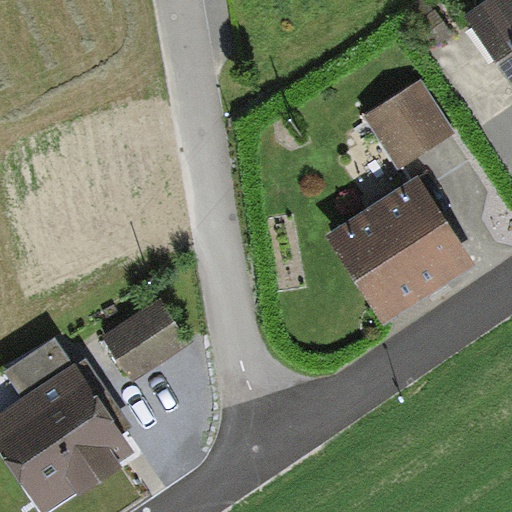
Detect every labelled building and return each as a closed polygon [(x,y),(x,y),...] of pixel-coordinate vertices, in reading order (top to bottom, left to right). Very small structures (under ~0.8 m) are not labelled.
[(511,0),(477,0),(463,10),(511,81),(511,0)] [(413,83),(357,120),(387,166),(444,130),(413,83)] [(409,177),(314,237),(367,321),(462,260),(409,177)] [(155,295),(102,336),(133,378),(187,337),(155,295)] [(0,373),(20,403),(0,417),(0,448),(41,507),(128,447),(51,338),(0,373)]
